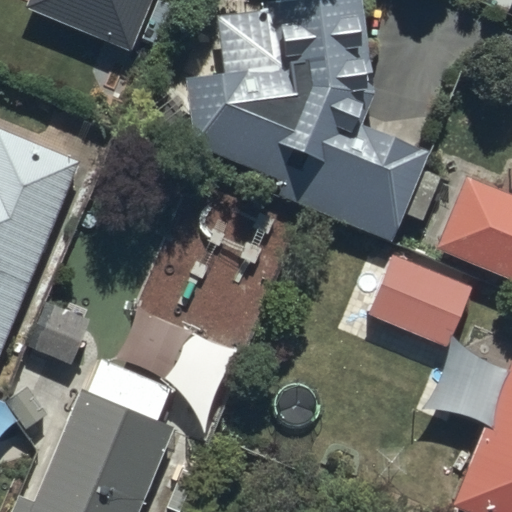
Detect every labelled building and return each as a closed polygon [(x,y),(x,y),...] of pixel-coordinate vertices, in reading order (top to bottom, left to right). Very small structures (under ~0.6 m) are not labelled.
[(27,0),(25,8),(130,50),(150,0),(27,0)] [(361,125),(372,96),(359,0),(314,0),(271,6),(271,12),(218,19),(225,77),(188,82),(197,150),(280,182),(275,195),(395,241),(405,214),(423,220),(440,177),(423,170),(430,151),(361,125)] [(0,350),(79,161),(0,128),(0,350)] [(511,192),(465,173),(434,248),(511,280),(511,192)] [(392,256),(368,313),(448,345),(471,288),(392,256)] [(90,326),(45,305),(27,345),(72,365),(90,326)] [(141,511),(174,428),(157,421),(170,387),(100,360),(87,396),(79,393),(35,507),(17,500),(12,511),(141,511)] [(511,511),(511,365),(453,506),(468,511),(511,511)]
